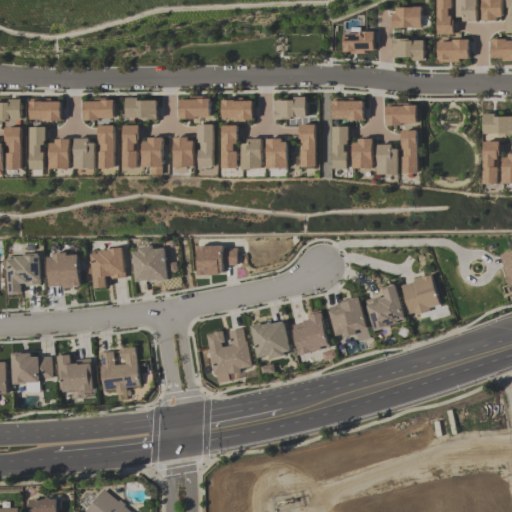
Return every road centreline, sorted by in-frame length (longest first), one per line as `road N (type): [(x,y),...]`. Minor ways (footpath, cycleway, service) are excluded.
road 1 (residential): [(511,87),(0,76)]
road 2 (residential): [(0,330),(166,313),(323,268)]
road 3 (secondary): [(511,348),(281,416)]
road 4 (secondary): [(178,433),(146,421),(0,433)]
road 5 (secondary): [(52,460),(149,450),(178,433)]
road 6 (residential): [(166,313),(178,433)]
